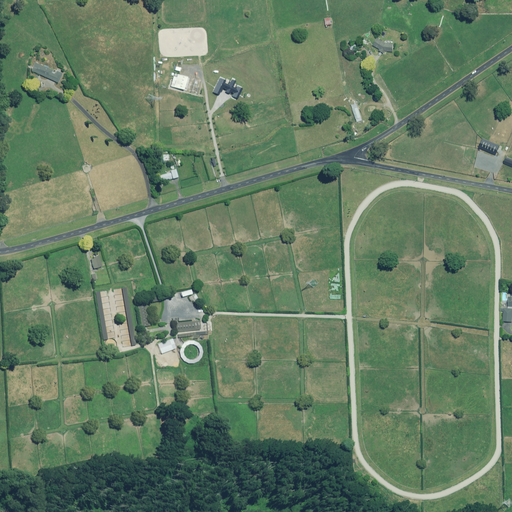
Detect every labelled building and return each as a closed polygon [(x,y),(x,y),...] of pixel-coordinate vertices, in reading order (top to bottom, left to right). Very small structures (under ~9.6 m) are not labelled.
[(386,41),(386,43),(378,38),(374,45),(380,49),(380,51),(384,53),(385,51),(393,52),(394,48),(396,48),(396,44),(391,43),(391,42),(386,41)] [(53,70),(35,62),(31,71),(58,83),(62,73),(56,70),(55,74),(51,73),(53,70)] [(362,118),(362,117),(359,107),(353,109),(358,122),(363,120),(362,118)] [(500,146),(483,139),(479,148),(496,155),(500,146)] [(170,176),(169,173),(158,176),(160,181),(168,178),(169,179),(170,179),(170,176)] [(94,256),(94,255),(92,256),(93,259),(90,259),(93,269),(101,266),(98,255),(94,256)] [(149,325),(146,304),(138,305),(141,327),(149,325)] [(511,307),(508,308),(508,309),(501,308),(501,311),(504,311),(503,321),(511,322),(511,307)] [(201,329),(200,320),(175,323),(176,332),(201,329)] [(175,348),(172,338),(157,344),(161,353),(175,348)] [(183,361),(185,362),(187,363),(189,364),(191,364),(193,364),(195,363),(197,362),(199,361),(200,360),(201,358),(202,356),(203,354),(203,352),(203,350),(203,348),(202,346),(201,344),(199,343),(197,342),(196,341),(193,340),(191,340),(189,340),(187,340),(185,341),(184,342),(182,344),(181,346),(180,347),(179,349),(179,352),(179,354),(180,356),(180,358),(182,359),(183,361)]
